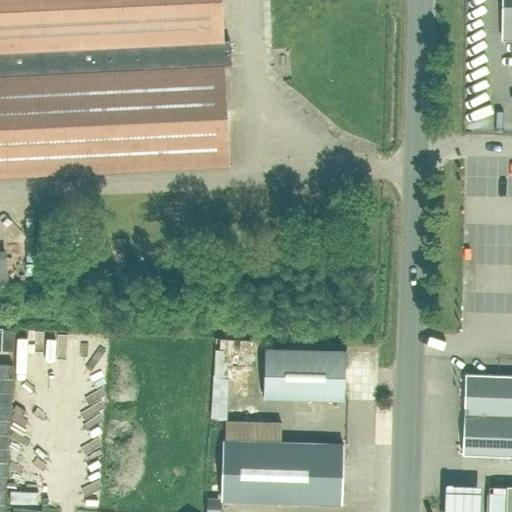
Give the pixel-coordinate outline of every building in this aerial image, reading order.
[(224,65),(230,65),(229,40),(223,41),(220,0),(0,0),(0,176),(229,165),(224,65)] [(511,0),(502,0),(502,40),(511,39),(511,0)] [(488,101),(473,111),(486,129),(500,119),(488,101)] [(263,397),(344,400),(345,350),(264,348),(263,397)] [(259,365),(259,350),(238,350),(238,365),(259,365)] [(0,363),(0,377),(12,378),(12,364),(0,363)] [(511,375),(465,373),(462,455),(511,456),(511,375)] [(0,377),(0,391),(11,392),(12,378),(0,377)] [(0,391),(0,405),(10,406),(11,392),(0,391)] [(0,405),(0,419),(9,420),(10,406),(0,405)] [(226,415),(226,433),(282,435),(283,417),(226,415)] [(0,419),(0,433),(8,434),(9,425),(9,420),(0,419)] [(0,433),(0,447),(8,448),(8,434),(0,433)] [(221,500),(341,503),(343,444),(223,440),(221,500)] [(488,486),(487,511),(511,511),(511,486),(506,486),(506,487),(488,486)] [(481,511),(482,493),(446,492),(445,511),(481,511)] [(220,511),(221,498),(207,498),(206,511),(220,511)]
